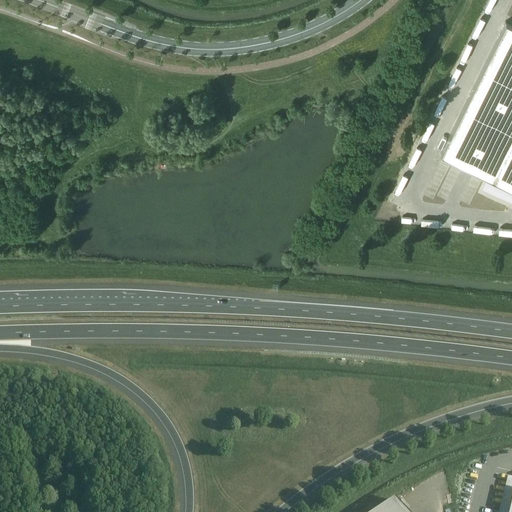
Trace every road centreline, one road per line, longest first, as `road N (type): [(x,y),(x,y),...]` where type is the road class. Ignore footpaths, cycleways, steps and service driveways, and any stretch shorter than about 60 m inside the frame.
road 1 (motorway): [(0,333),(269,335),(511,358)]
road 2 (motorway): [(511,331),(190,305),(0,307)]
road 3 (secondary): [(35,0),(132,36),(215,50),(297,34),(361,0)]
road 4 (motorway): [(0,347),(88,363),(144,397),(184,457),(189,511)]
road 5 (motorway): [(279,511),(393,438),(511,400)]
